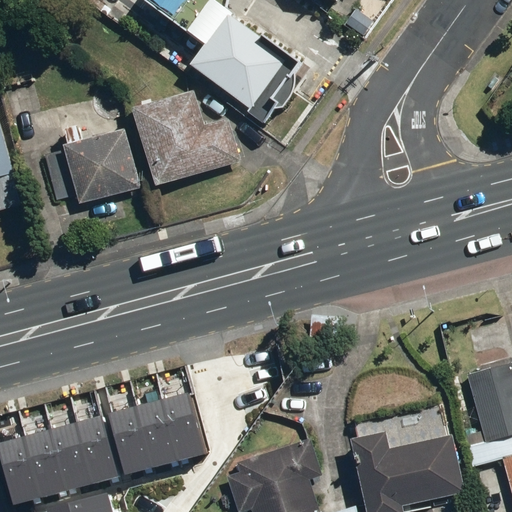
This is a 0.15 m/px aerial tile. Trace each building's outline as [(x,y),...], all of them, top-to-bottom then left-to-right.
[(238,13),(196,75),(268,124),(310,63),(238,13)] [(0,213),(31,205),(1,89),(0,88),(0,213)] [(200,90),(141,107),(165,186),(249,161),(235,116),(210,124),(200,90)] [(130,130),(51,152),(64,201),(85,196),(87,202),(145,186),(130,130)] [(511,360),(471,370),(488,436),(511,429),(511,360)] [(189,393),(163,400),(179,461),(205,454),(189,393)] [(163,400),(136,407),(153,468),(179,461),(163,400)] [(136,407),(110,414),(126,475),(153,468),(136,407)] [(102,416),(76,423),(93,485),(119,478),(102,416)] [(76,423),(49,430),(66,492),(93,485),(76,423)] [(246,510),(259,507),(260,511),(414,511),(412,500),(473,487),(460,429),(393,444),(390,430),(355,438),(369,503),(328,511),(325,511),(317,473),(326,471),(318,437),(244,453),(248,469),(237,472),(246,510)] [(49,430),(23,437),(40,499),(66,492),(49,430)] [(23,437),(0,443),(0,455),(14,506),(40,499),(23,437)] [(112,511),(107,491),(46,508),(47,511),(112,511)]
